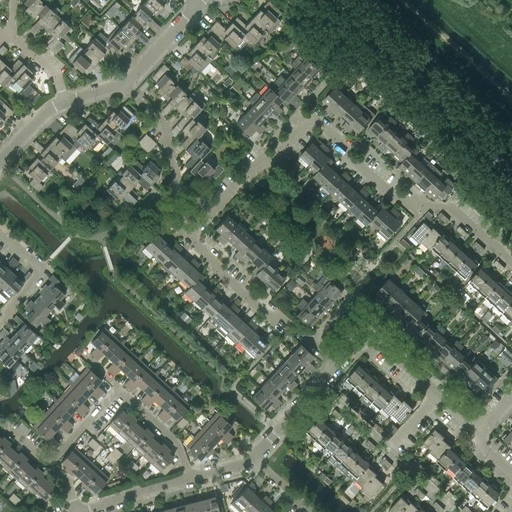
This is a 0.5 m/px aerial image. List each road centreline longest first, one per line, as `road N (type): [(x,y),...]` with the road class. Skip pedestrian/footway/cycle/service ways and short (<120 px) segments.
road 1 (residential): [(511,264),(450,210),(395,197),(312,117),(274,161),(216,207)]
road 2 (tertiary): [(335,0),(511,181)]
road 3 (residential): [(337,365),(291,323),(259,308),(187,236)]
road 4 (residential): [(337,365),(363,340),(377,340),(477,430)]
road 5 (residential): [(252,458),(337,365)]
road 6 (residential): [(177,186),(163,122),(123,84)]
